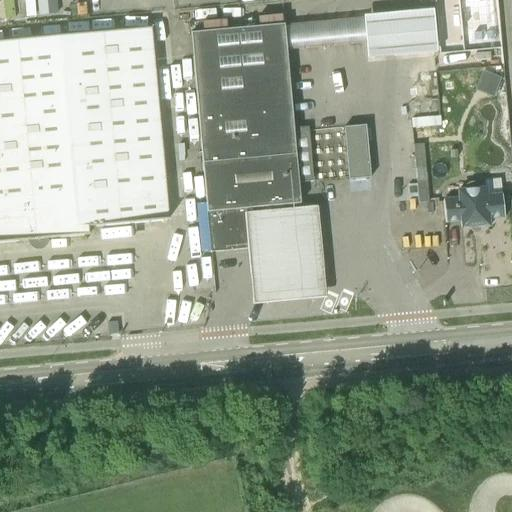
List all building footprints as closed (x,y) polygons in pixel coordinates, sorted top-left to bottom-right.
[(434,4),(365,10),(366,18),(283,25),(285,49),(367,42),(368,55),(438,48),(434,4)] [(199,138),(246,134),(293,130),(285,49),(283,25),(190,33),(199,138)] [(0,243),(88,236),(88,228),(167,221),(150,29),(0,43),(0,243)] [(500,78),(484,71),(476,90),(492,97),(500,78)] [(348,181),(370,179),(365,127),(344,129),(344,135),(348,181)] [(246,134),(253,209),(268,207),(300,204),(298,184),(313,183),(308,129),(293,130),(246,134)] [(199,138),(206,213),(247,209),(253,209),(246,134),(199,138)] [(479,190),(477,185),(473,183),(469,184),(465,187),(463,191),(457,192),(458,200),(443,201),(445,224),(460,222),(461,230),(489,228),(488,220),(504,218),(502,196),(486,197),(485,189),(479,190)] [(318,203),(300,204),(268,207),(253,209),(247,209),(250,249),(255,300),(326,293),(318,203)] [(210,253),(250,249),(247,209),(206,213),(210,253)]
